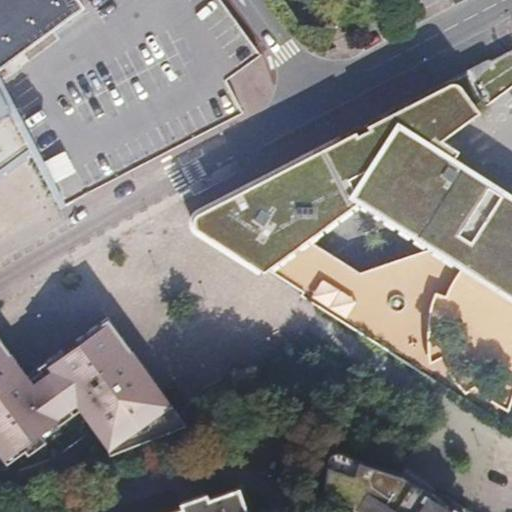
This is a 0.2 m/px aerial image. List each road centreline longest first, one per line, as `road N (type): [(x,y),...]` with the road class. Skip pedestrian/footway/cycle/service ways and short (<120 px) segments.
road 1 (residential): [(325,101),(511,1)]
road 2 (residential): [(175,187),(0,286)]
road 3 (residential): [(325,101),(175,187)]
road 4 (unclassified): [(247,0),(325,101)]
